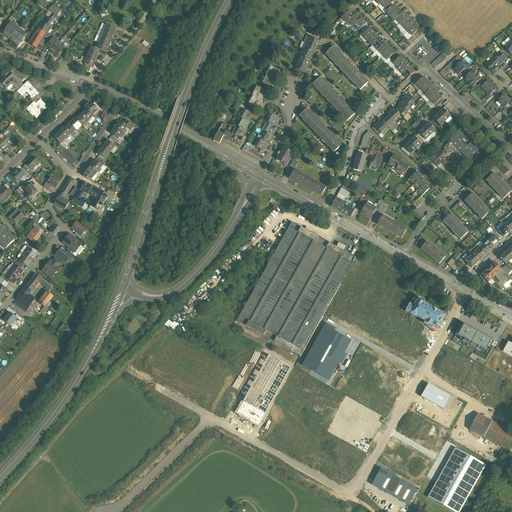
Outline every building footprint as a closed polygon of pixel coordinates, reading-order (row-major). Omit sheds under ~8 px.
[(384,0),(380,4),(385,9),(393,2),(390,0),(384,0)] [(54,14),(53,17),(57,21),(59,18),(57,16),(61,11),(53,5),(49,11),(54,14)] [(397,10),(393,5),(385,12),(390,17),(397,10)] [(397,10),(390,17),(394,21),(395,19),(401,14),(397,10)] [(353,16),(348,11),(341,18),(346,24),(347,22),(353,16)] [(401,14),(395,19),(399,24),(407,16),(403,12),(401,14)] [(353,16),(347,22),(352,27),(353,26),(359,20),(355,15),(353,16)] [(407,16),(399,24),(403,28),(411,21),(407,16)] [(45,24),(49,27),(53,21),(56,23),(57,21),(53,17),(51,20),(49,18),(45,24)] [(359,20),(353,26),(358,31),(366,24),(361,18),(359,20)] [(411,21),(403,28),(407,32),(415,25),(411,21)] [(11,23),(9,25),(2,34),(10,40),(18,30),(13,26),(14,25),(11,23)] [(43,23),(35,34),(42,38),(48,29),(49,27),(45,24),(43,23)] [(415,25),(407,32),(412,36),(413,35),(416,33),(418,31),(419,29),(415,25)] [(116,29),(107,26),(104,32),(113,35),(116,29)] [(48,29),(42,38),(45,40),(47,38),(53,31),(48,29)] [(374,34),(369,29),(362,36),(367,41),(374,34)] [(22,33),(18,30),(10,40),(18,46),(25,37),(27,35),(26,34),(23,32),(22,33)] [(113,35),(104,32),(102,38),(111,41),(113,35)] [(42,38),(35,34),(29,44),(36,48),(38,44),(40,41),(42,38)] [(374,34),(367,41),(372,46),(379,39),(374,34)] [(49,44),(46,47),(47,48),(52,52),(59,43),(54,38),(49,44)] [(111,41),(102,38),(99,43),(108,47),(111,41)] [(320,42),(310,38),(307,44),(317,48),(320,42)] [(379,39),(372,46),(377,51),(385,43),(380,38),(379,39)] [(66,42),(63,46),(64,47),(61,50),(64,53),(70,46),(66,42)] [(59,43),(52,52),(56,56),(61,50),(64,47),(63,46),(59,43)] [(108,47),(99,43),(97,49),(100,50),(106,53),(108,47)] [(385,43),(377,51),(382,56),(390,48),(385,43)] [(317,48),(307,44),(304,51),(313,54),(314,55),(317,48)] [(97,49),(91,47),(89,53),(98,56),(100,50),(97,49)] [(339,53),(333,47),(325,54),(331,60),(339,53)] [(390,48),(382,56),(387,61),(389,59),(395,54),(395,53),(390,48)] [(304,51),(303,50),(300,56),(310,61),(313,54),(304,51)] [(508,57),(502,50),(501,52),(500,51),(499,52),(506,59),(508,57)] [(499,52),(492,59),(499,66),(506,59),(499,52)] [(98,56),(89,53),(86,58),(95,62),(98,56)] [(339,53),(331,60),(337,66),(344,59),(339,53)] [(395,54),(389,59),(391,61),(398,55),(395,53),(395,54)] [(398,55),(391,61),(393,63),(400,57),(398,55)] [(310,61),(300,56),(298,63),(307,67),(310,61)] [(405,61),(401,56),(400,57),(393,63),(393,64),(398,69),(405,62),(405,61)] [(95,62),(86,58),(84,64),(86,65),(91,67),(93,68),(95,62)] [(344,59),(337,66),(343,72),(350,65),(344,59)] [(499,66),(492,59),(485,65),(492,72),(499,66)] [(455,67),(453,69),(458,75),(463,70),(467,67),(466,67),(461,61),(459,63),(457,65),(455,67)] [(398,69),(397,69),(402,75),(410,67),(405,62),(398,69)] [(307,67),(298,63),(295,70),(305,74),(307,67)] [(350,65),(343,72),(348,78),(356,71),(350,65)] [(280,71),(270,66),(266,75),(267,75),(275,80),(277,77),(279,77),(280,75),(278,74),(280,71)] [(410,67),(402,75),(407,80),(415,72),(410,67)] [(473,70),(464,78),(468,83),(477,75),(473,70)] [(356,71),(348,78),(354,84),(362,77),(356,71)] [(22,83),(13,74),(2,84),(6,88),(11,83),(16,89),(22,83)] [(275,80),(267,75),(262,83),(272,88),(273,86),(274,87),(276,84),(275,83),(276,80),(275,80)] [(420,75),(413,82),(416,84),(422,78),(420,75)] [(477,75),(468,83),(472,87),(475,84),(481,79),(477,75)] [(362,77),(354,84),(360,90),(367,83),(362,77)] [(416,84),(415,84),(420,89),(428,82),(423,77),(422,78),(416,84)] [(320,78),(312,85),(318,91),(326,84),(320,78)] [(496,89),(488,81),(481,87),(488,95),(489,96),(490,94),(496,89)] [(18,91),(17,92),(21,96),(26,91),(31,96),(36,91),(27,82),(24,85),(18,91)] [(428,82),(420,89),(425,94),(432,88),(433,87),(428,82)] [(326,84),(318,91),(324,97),(331,90),(326,84)] [(266,92),(257,87),(252,95),(253,95),(262,100),(263,97),(265,98),(266,96),(265,95),(266,92)] [(425,94),(424,95),(429,100),(437,93),(432,88),(425,94)] [(331,90),(324,97),(329,103),(337,96),(331,90)] [(437,93),(429,100),(434,105),(441,99),(442,98),(437,93)] [(41,99),(37,95),(33,99),(37,103),(41,100),(41,99)] [(262,100),(253,95),(248,104),(258,109),(259,106),(261,107),(262,105),(261,104),(262,101),(262,100)] [(407,95),(402,99),(403,101),(409,106),(411,105),(412,105),(414,103),(407,95)] [(510,101),(504,95),(497,101),(504,108),(507,105),(507,104),(510,101)] [(337,96),(329,103),(335,109),(343,102),(337,96)] [(41,100),(37,103),(33,99),(31,101),(33,103),(26,109),(29,113),(30,113),(32,116),(33,115),(36,118),(40,115),(40,114),(46,108),(44,106),(45,105),(41,100)] [(441,99),(434,105),(437,107),(443,101),(441,99)] [(409,106),(403,101),(399,105),(400,106),(406,112),(407,110),(409,110),(411,108),(409,106)] [(95,102),(91,106),(89,104),(84,108),(86,110),(92,117),(99,110),(95,106),(97,103),(95,102)] [(343,102),(335,109),(341,115),(348,108),(343,102)] [(406,112),(400,106),(396,110),(400,114),(402,117),(404,115),(405,115),(407,113),(406,112)] [(348,108),(341,115),(347,121),(354,114),(348,108)] [(396,110),(394,108),(387,114),(389,116),(393,120),(400,114),(396,110)] [(313,115),(307,109),(299,116),(305,122),(313,115)] [(450,117),(443,109),(438,114),(445,122),(450,117)] [(86,110),(81,115),(88,122),(93,117),(92,117),(86,110)] [(247,111),(245,115),(244,114),(241,118),(243,120),(249,122),(253,114),(247,111)] [(445,122),(438,114),(433,119),(440,126),(445,122)] [(81,115),(76,120),(81,126),(83,127),(88,122),(81,115)] [(280,119),(273,115),(271,119),(270,119),(268,123),(270,124),(275,127),(280,119)] [(318,121),(313,115),(305,122),(311,128),(318,121)] [(393,120),(389,116),(383,122),(386,126),(389,129),(392,127),(395,129),(398,126),(393,120)] [(76,120),(75,119),(70,124),(76,131),(81,126),(76,120)] [(130,124),(128,127),(127,128),(130,130),(133,127),(144,134),(147,129),(130,120),(128,122),(130,124)] [(243,120),(242,123),(241,123),(238,127),(240,128),(246,131),(250,123),(249,122),(243,120)] [(383,122),(381,120),(374,127),(378,130),(380,133),(386,126),(383,122)] [(123,123),(120,121),(115,127),(123,133),(127,128),(128,127),(123,123)] [(318,121),(311,128),(316,134),(324,127),(318,121)] [(436,131),(428,123),(423,128),(430,136),(436,131)] [(18,129),(12,124),(12,125),(3,134),(12,144),(20,136),(15,132),(18,129)] [(70,124),(65,128),(70,134),(71,135),(76,131),(70,124)] [(222,124),(213,141),(219,144),(222,140),(224,136),(220,133),(221,132),(222,132),(226,126),(222,124)] [(275,127),(270,124),(268,128),(265,132),(268,133),(273,136),(277,128),(275,127)] [(65,128),(64,127),(59,132),(69,143),(74,138),(71,135),(70,134),(65,128)] [(123,133),(115,127),(110,133),(113,135),(118,139),(123,133)] [(324,127),(316,134),(322,140),(330,133),(324,127)] [(240,128),(238,132),(237,131),(235,136),(242,140),(247,132),(246,131),(240,128)] [(430,136),(423,128),(418,133),(425,140),(430,136)] [(451,162),(460,153),(471,164),(483,153),(472,141),(468,146),(462,140),(467,136),(460,128),(448,140),(450,142),(443,148),(445,149),(442,152),(439,149),(429,158),(437,166),(440,163),(442,165),(445,162),(444,160),(445,159),(447,157),(451,162)] [(373,136),(369,131),(363,136),(360,147),(366,148),(367,148),(369,139),(373,136)] [(69,143),(59,132),(54,137),(60,144),(64,148),(69,143)] [(126,135),(123,133),(118,139),(117,140),(120,142),(126,135)] [(273,136),(268,133),(266,137),(265,136),(263,141),(268,144),(270,145),(274,137),(273,136)] [(330,133),(322,140),(328,146),(335,139),(330,133)] [(12,144),(3,134),(0,136),(0,147),(4,152),(12,144)] [(421,145),(414,137),(408,142),(416,150),(421,145)] [(335,139),(328,146),(334,152),(341,145),(335,139)] [(108,141),(108,140),(103,146),(110,152),(115,147),(112,144),(108,141)] [(268,144),(263,141),(262,140),(260,144),(259,143),(256,148),(264,152),(268,144)] [(416,150),(408,142),(403,147),(410,155),(416,150)] [(60,144),(56,148),(61,153),(65,149),(64,148),(60,144)] [(110,152),(103,146),(98,152),(101,154),(105,158),(106,158),(110,152)] [(292,153),(283,148),(280,154),(289,159),(292,153)] [(382,154),(366,148),(365,153),(374,156),(369,167),(372,168),(372,167),(376,169),(382,154)] [(289,159),(280,154),(276,160),(285,165),(289,159)] [(366,156),(358,154),(356,162),(363,164),(366,156)] [(402,160),(393,155),(387,165),(396,169),(395,172),(400,175),(401,174),(404,175),(409,167),(400,162),(402,160)] [(33,157),(25,164),(32,170),(39,163),(33,157)] [(95,160),(90,166),(98,172),(103,166),(100,164),(95,160)] [(363,164),(356,162),(354,170),(361,172),(363,164)] [(39,163),(31,170),(33,172),(41,165),(39,163)] [(98,172),(90,166),(86,172),(93,178),(98,172)] [(22,168),(20,170),(24,175),(26,177),(29,174),(22,168)] [(20,170),(18,169),(12,175),(18,181),(24,175),(20,170)] [(310,179),(294,170),(289,179),(305,188),(310,179)] [(93,178),(86,172),(82,176),(94,182),(96,180),(93,178)] [(417,172),(408,180),(413,185),(421,178),(422,177),(417,172)] [(493,173),(486,181),(491,187),(499,179),(493,173)] [(60,181),(53,177),(52,179),(51,178),(48,183),(51,186),(56,188),(60,181)] [(83,185),(71,178),(68,182),(77,187),(80,189),(83,185)] [(372,187),(359,178),(355,183),(369,192),(372,187)] [(413,185),(413,186),(417,191),(425,183),(426,182),(421,178),(413,185)] [(326,188),(310,179),(305,188),(321,196),(326,188)] [(499,179),(491,187),(497,193),(505,186),(499,179)] [(48,183),(46,182),(43,187),(48,191),(51,186),(48,183)] [(67,183),(54,204),(64,211),(69,202),(63,198),(71,186),(67,183)] [(99,191),(84,183),(81,189),(87,194),(95,198),(99,191)] [(430,188),(425,183),(417,191),(421,196),(422,197),(430,188)] [(31,184),(29,186),(26,184),(23,186),(28,192),(29,194),(27,196),(29,199),(38,192),(31,184)] [(4,186),(0,190),(4,195),(8,191),(4,186)] [(505,186),(497,193),(503,199),(511,192),(505,186)] [(77,187),(71,196),(74,198),(76,195),(80,189),(77,187)] [(350,193),(341,188),(338,194),(343,196),(347,198),(350,193)] [(84,198),(87,194),(81,189),(80,189),(76,195),(73,200),(82,207),(87,200),(84,198)] [(4,195),(0,190),(0,191),(0,201),(2,201),(4,199),(5,200),(6,199),(7,198),(8,197),(11,194),(8,191),(4,195)] [(115,194),(108,190),(106,195),(108,196),(112,199),(115,194)] [(106,195),(99,191),(95,198),(97,199),(97,198),(104,202),(105,202),(108,196),(106,195)] [(478,200),(472,193),(464,201),(470,207),(478,200)] [(104,202),(97,198),(97,199),(95,198),(90,206),(99,211),(104,202)] [(345,203),(336,198),(331,207),(340,212),(345,203)] [(356,205),(346,200),(345,203),(354,208),(356,205)] [(478,200),(470,207),(476,213),(484,206),(478,200)] [(354,208),(345,203),(340,212),(350,217),(355,209),(354,208)] [(367,204),(364,208),(364,207),(361,213),(370,219),(375,209),(376,209),(375,209),(367,204)] [(484,206),(476,213),(482,219),(489,212),(484,206)] [(23,215),(17,210),(9,218),(15,224),(23,215)] [(450,214),(443,221),(448,227),(456,220),(450,214)] [(385,217),(385,218),(382,216),(377,225),(389,231),(394,223),(391,222),(391,221),(385,217)] [(54,218),(49,224),(54,228),(56,225),(58,226),(54,218)] [(456,220),(448,227),(454,234),(462,226),(456,220)] [(39,231),(41,229),(38,227),(33,222),(30,225),(35,229),(36,229),(39,231)] [(85,229),(76,222),(72,227),(75,230),(75,231),(76,232),(80,235),(81,235),(85,229)] [(355,258),(291,222),(288,228),(352,263),(355,258)] [(404,227),(397,224),(397,225),(394,223),(389,231),(402,238),(406,230),(403,228),(404,227)] [(54,228),(51,232),(50,231),(49,232),(51,234),(52,233),(55,235),(60,229),(60,228),(58,226),(56,225),(54,228)] [(504,225),(498,231),(504,237),(510,232),(504,225)] [(462,226),(454,234),(460,240),(468,232),(462,226)] [(288,228),(237,321),(300,356),(305,349),(304,348),(352,263),(288,228)] [(35,229),(27,238),(33,243),(41,234),(39,231),(36,229),(35,229)] [(6,232),(0,237),(0,242),(2,244),(10,236),(6,232)] [(77,241),(69,235),(63,243),(68,247),(73,250),(74,252),(77,254),(83,247),(80,245),(81,244),(77,241)] [(500,241),(493,235),(487,241),(493,247),(500,241)] [(10,236),(2,244),(6,248),(13,241),(14,240),(10,236)] [(80,239),(79,238),(77,241),(81,244),(80,245),(83,247),(86,244),(80,239)] [(493,247),(487,241),(483,244),(489,251),(493,247)] [(436,249),(426,242),(421,249),(430,257),(436,249)] [(489,251),(483,244),(479,248),(486,255),(489,251)] [(31,250),(28,248),(24,254),(32,260),(37,254),(31,250)] [(486,255),(479,248),(475,252),(482,258),(486,255)] [(66,253),(61,249),(60,252),(59,251),(56,255),(65,263),(70,257),(70,256),(66,253)] [(445,257),(436,249),(430,257),(439,264),(445,257)] [(71,253),(68,251),(66,253),(70,256),(70,257),(73,259),(75,256),(71,253)] [(482,258),(475,252),(471,256),(478,262),(482,258)] [(510,264),(508,262),(511,260),(505,253),(500,258),(506,265),(511,269),(511,270),(511,265),(510,263),(510,264)] [(32,260),(24,254),(19,260),(24,265),(27,267),(32,260)] [(478,262),(471,256),(465,261),(468,264),(467,265),(468,267),(469,266),(471,268),(478,262)] [(61,262),(55,257),(52,262),(58,267),(61,262)] [(51,261),(48,265),(47,264),(42,271),(46,273),(46,274),(51,279),(54,275),(52,273),(54,269),(56,271),(59,267),(58,267),(52,262),(51,261)] [(459,266),(454,262),(450,266),(454,271),(459,266)] [(495,263),(488,269),(495,276),(501,270),(495,263)] [(21,269),(14,265),(10,271),(18,277),(19,278),(21,275),(20,275),(23,271),(21,269)] [(508,271),(504,267),(501,270),(507,276),(510,273),(508,271)] [(495,276),(488,269),(480,277),(484,281),(485,280),(488,282),(491,279),(495,282),(495,283),(498,280),(495,276)] [(507,276),(501,270),(495,276),(498,280),(503,285),(504,284),(506,287),(511,281),(509,279),(510,279),(507,276)] [(10,271),(6,277),(14,283),(18,277),(10,271)] [(36,274),(31,281),(37,286),(39,283),(42,279),(36,274)] [(52,287),(42,279),(39,283),(50,290),(52,287)] [(503,285),(498,280),(495,283),(495,282),(494,283),(499,289),(503,285)] [(37,286),(31,281),(23,290),(30,295),(32,292),(37,286)] [(30,295),(23,290),(18,297),(30,306),(35,300),(30,295)] [(47,292),(39,303),(45,307),(53,297),(47,292)] [(30,306),(18,297),(14,303),(26,312),(30,306)] [(443,315),(422,304),(423,303),(422,303),(423,302),(422,301),(420,300),(419,300),(418,301),(414,308),(410,306),(407,311),(416,316),(416,315),(426,321),(425,323),(429,325),(428,326),(435,330),(440,320),(443,315)] [(15,317),(10,313),(3,320),(10,326),(12,323),(13,324),(16,322),(15,321),(16,318),(15,317)] [(464,340),(471,344),(478,332),(462,323),(455,335),(460,338),(461,337),(464,339),(464,340)] [(324,326),(302,365),(329,380),(339,363),(341,364),(346,355),(344,353),(351,341),(324,326)] [(13,334),(6,328),(4,330),(11,336),(13,334)] [(493,340),(478,332),(471,344),(478,348),(478,347),(482,349),(482,350),(487,352),(493,340)] [(508,342),(503,350),(511,355),(511,340),(510,343),(508,342)] [(291,367),(268,354),(236,412),(259,425),(291,367)] [(420,395),(443,409),(451,396),(428,382),(420,395)] [(478,414),(475,419),(469,430),(505,450),(511,437),(511,433),(496,425),(478,414)] [(455,448),(427,498),(453,511),(459,511),(486,465),(455,448)] [(372,485),(408,504),(416,488),(381,469),(372,485)]
